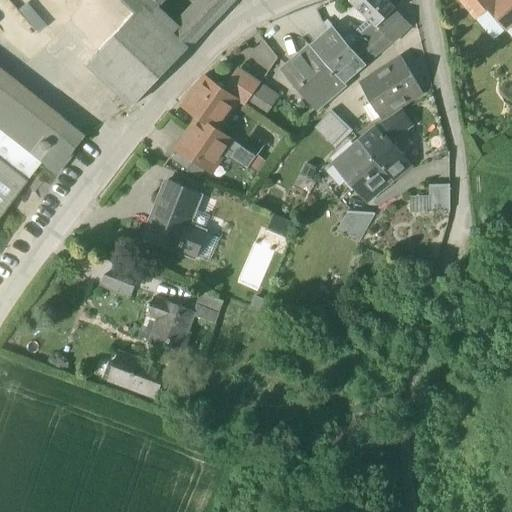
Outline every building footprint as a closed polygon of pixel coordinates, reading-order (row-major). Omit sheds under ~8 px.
[(137,14),(118,35),(162,77),(189,50),(174,36),(152,15),(158,8),(149,0),(125,0),(134,8),(132,9),(137,14)] [(149,0),(158,8),(165,0),(149,0)] [(208,0),(201,7),(215,21),(235,0),(208,0)] [(333,29),(311,49),(345,85),(366,66),(379,55),(367,41),(378,31),(377,29),(394,12),(396,10),(385,0),(351,0),(348,2),(367,21),(357,30),(355,37),(351,36),(344,41),(333,29)] [(488,11),(505,31),(511,25),(511,0),(499,0),(497,2),(494,0),(458,0),(476,21),(488,11)] [(46,28),(26,4),(17,11),(38,35),(46,28)] [(201,7),(190,19),(205,32),(215,21),(201,7)] [(180,29),(158,8),(152,15),(174,36),(180,29)] [(488,11),(476,21),(493,41),(505,31),(488,11)] [(367,41),(379,55),(392,44),(409,27),(394,12),(377,29),(378,31),(367,41)] [(180,29),(174,36),(189,50),(205,32),(190,19),(180,29)] [(132,108),(162,77),(118,35),(87,67),(132,108)] [(252,51),(243,47),(232,68),(260,81),(275,51),(256,42),(252,51)] [(322,105),(345,85),(311,49),(287,69),(286,76),(297,88),(303,89),(306,92),(312,93),(322,105)] [(371,104),(380,120),(422,95),(401,60),(372,79),(361,87),(371,104)] [(0,133),(38,162),(67,124),(0,71),(0,133)] [(239,103),(245,106),(260,86),(241,72),(226,93),(239,103)] [(182,109),(197,119),(217,134),(218,132),(239,103),(226,93),(204,78),(182,109)] [(245,106),(262,118),(276,97),(260,86),(245,106)] [(371,125),(380,120),(371,104),(362,109),(371,125)] [(317,130),(325,139),(342,122),(334,113),(317,130)] [(386,138),(390,142),(412,127),(403,113),(377,130),(385,139),(386,138)] [(256,159),(218,132),(217,134),(197,119),(176,151),(206,171),(211,175),(223,157),(246,173),(256,159)] [(325,139),(334,149),(352,132),(342,122),(325,139)] [(85,138),(67,124),(38,162),(41,164),(56,176),(85,138)] [(377,130),(360,144),(392,182),(410,166),(390,142),(386,138),(385,139),(377,130)] [(0,133),(0,163),(25,183),(41,164),(38,162),(0,133)] [(332,158),(336,164),(355,148),(350,143),(332,158)] [(369,202),(392,182),(360,144),(355,148),(336,164),(350,179),(369,202)] [(169,160),(199,181),(206,171),(176,151),(169,160)] [(0,215),(1,215),(25,183),(0,163),(0,215)] [(317,169),(305,164),(300,178),(311,182),(317,169)] [(350,179),(336,164),(326,173),(339,188),(350,179)] [(184,190),(201,197),(206,186),(189,179),(184,190)] [(162,247),(194,260),(194,259),(205,233),(189,227),(195,211),(201,197),(184,190),(166,183),(156,208),(160,210),(149,238),(164,244),(162,247)] [(429,187),(429,213),(450,213),(449,187),(429,187)] [(189,227),(205,233),(211,218),(195,211),(189,227)] [(294,224),(273,215),(266,232),(288,241),(294,224)] [(339,233),(361,239),(374,217),(349,215),(339,233)] [(220,240),(205,233),(194,259),(209,265),(220,240)] [(99,288),(130,300),(134,289),(103,277),(99,288)] [(194,316),(215,325),(224,303),(201,294),(193,313),(194,314),(194,316)] [(174,354),(167,373),(163,382),(167,384),(166,385),(172,387),(173,386),(176,387),(190,351),(185,349),(191,335),(187,333),(194,316),(194,314),(193,313),(154,299),(151,307),(147,306),(147,308),(150,309),(147,317),(148,317),(158,321),(149,343),(150,344),(149,345),(174,354)] [(378,312),(394,318),(398,305),(382,300),(378,312)] [(156,400),(163,382),(167,373),(118,354),(107,382),(156,400)]
